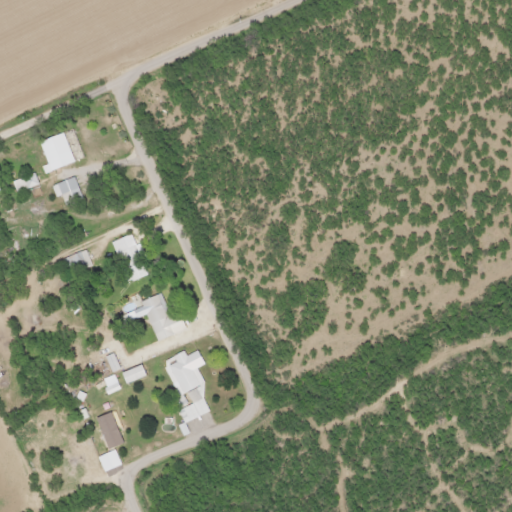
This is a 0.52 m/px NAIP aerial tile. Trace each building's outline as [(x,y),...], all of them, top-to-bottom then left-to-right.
[(38,143),(47,164),(40,167),(44,175),(74,162),(62,133),(38,143)] [(37,185),(32,175),(15,183),(20,194),(37,185)] [(82,200),(74,178),(56,185),(65,207),(82,200)] [(148,275),(130,236),(112,244),(130,283),(148,275)] [(64,261),(71,276),(92,267),(85,251),(64,261)] [(168,293),(141,301),(154,342),(181,334),(168,293)] [(212,412),(193,371),(203,366),(196,350),(163,365),(184,408),(177,411),(184,425),(212,412)]
